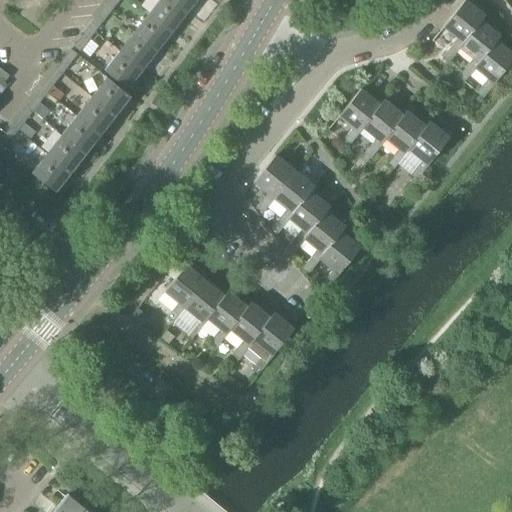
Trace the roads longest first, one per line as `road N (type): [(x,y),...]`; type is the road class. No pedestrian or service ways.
road 1 (residential): [(302,295),(209,206),(317,76)]
road 2 (tertiary): [(90,273),(255,32)]
road 3 (residential): [(189,511),(9,369)]
road 4 (residential): [(317,76),(332,57),(402,35),(430,0)]
road 5 (tertiary): [(9,369),(90,273)]
